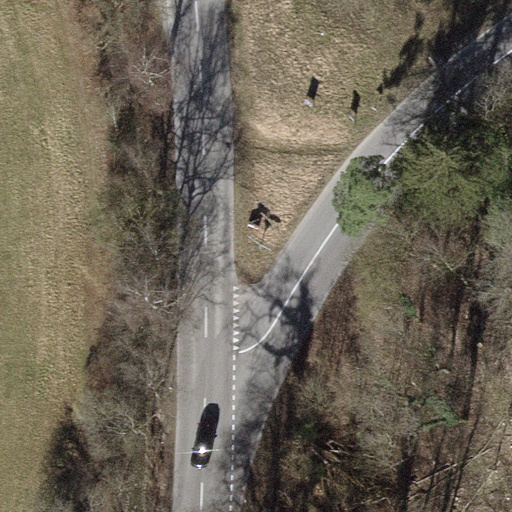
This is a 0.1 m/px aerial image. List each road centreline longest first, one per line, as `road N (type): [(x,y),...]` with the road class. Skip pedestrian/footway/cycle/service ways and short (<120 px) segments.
road 1 (track): [(86,511),(102,210),(58,0)]
road 2 (tertiary): [(217,373),(368,178),(511,56)]
road 3 (tertiary): [(217,373),(196,0)]
road 4 (tertiary): [(206,511),(217,373)]
